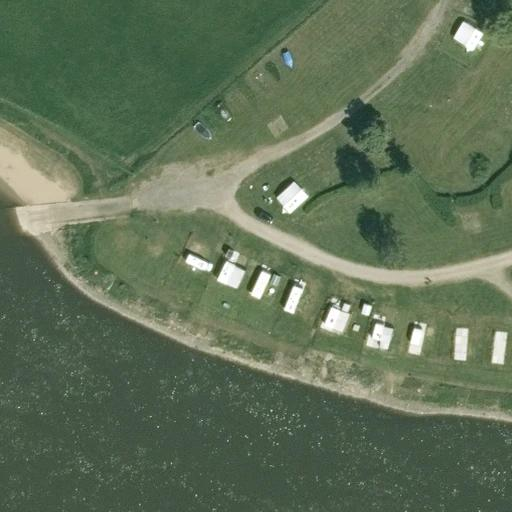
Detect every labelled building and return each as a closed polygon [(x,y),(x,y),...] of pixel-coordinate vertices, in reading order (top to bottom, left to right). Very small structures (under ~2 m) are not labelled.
[(483,211),(472,213),(474,232),(485,231),(483,211)] [(108,226),(100,243),(115,250),(123,233),(108,226)] [(145,256),(154,233),(142,228),(133,251),(145,256)] [(170,251),(191,260),(197,244),(177,235),(170,251)] [(235,275),(243,255),(221,246),(213,267),(235,275)] [(262,291),(269,273),(249,266),(242,283),(262,291)] [(302,299),(310,281),(289,271),(280,289),(302,299)] [(327,283),(316,309),(339,318),(349,292),(327,283)] [(383,329),(386,303),(364,301),(362,327),(383,329)] [(461,334),(461,309),(448,309),(448,334),(461,334)] [(462,310),(462,333),(477,333),(477,310),(462,310)] [(418,338),(422,314),(409,312),(405,336),(418,338)] [(486,325),(482,347),(494,349),(498,327),(486,325)]
